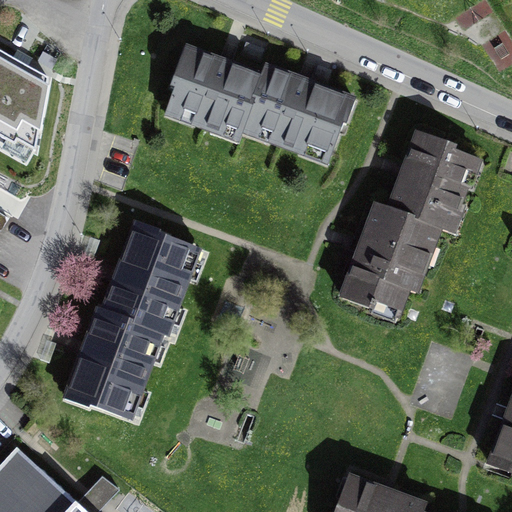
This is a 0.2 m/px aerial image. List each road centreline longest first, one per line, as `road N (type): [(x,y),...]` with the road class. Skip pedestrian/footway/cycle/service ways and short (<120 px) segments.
road 1 (residential): [(105,0),(68,225),(0,370)]
road 2 (residential): [(511,118),(250,0)]
